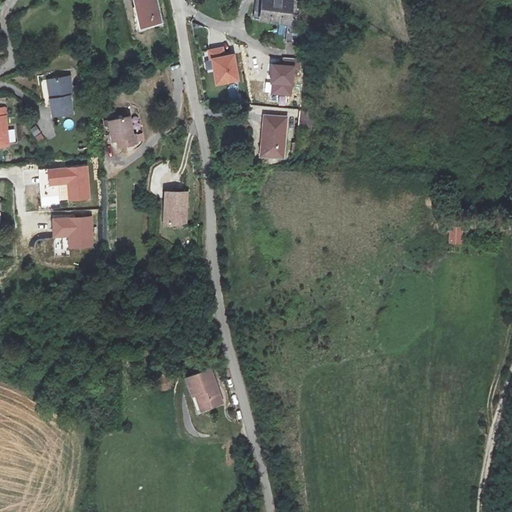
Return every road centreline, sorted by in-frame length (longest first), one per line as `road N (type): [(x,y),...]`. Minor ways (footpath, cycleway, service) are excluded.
road 1 (unclassified): [(270,511),(219,303),(202,131),(175,0)]
road 2 (track): [(511,366),(479,511)]
